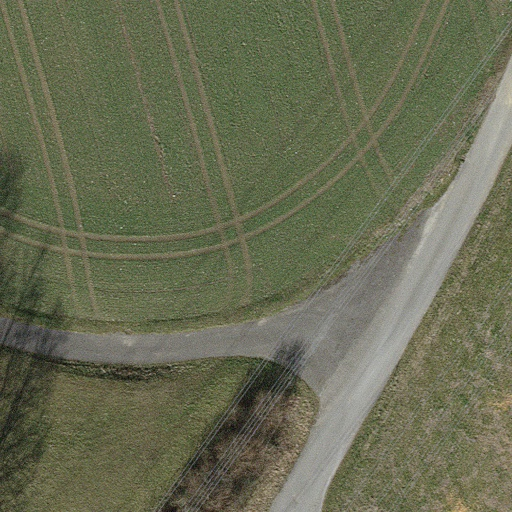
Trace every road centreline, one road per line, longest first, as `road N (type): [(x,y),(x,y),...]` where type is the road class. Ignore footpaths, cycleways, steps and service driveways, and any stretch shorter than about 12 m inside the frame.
road 1 (unclassified): [(511,102),(295,511)]
road 2 (track): [(0,329),(152,349),(390,331)]
